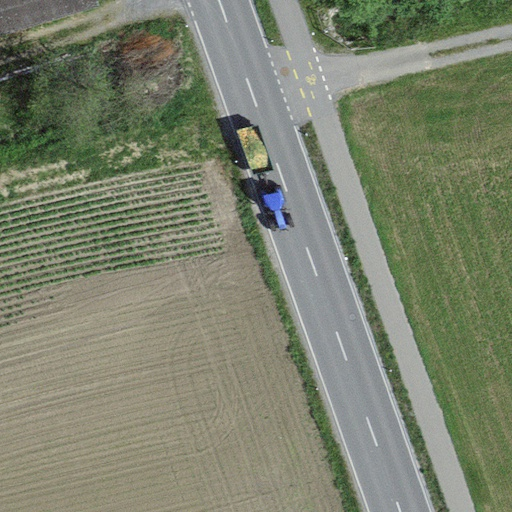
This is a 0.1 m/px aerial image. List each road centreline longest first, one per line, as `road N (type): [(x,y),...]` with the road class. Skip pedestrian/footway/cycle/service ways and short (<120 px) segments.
road 1 (secondary): [(393,511),(211,0)]
road 2 (track): [(249,106),(511,42)]
